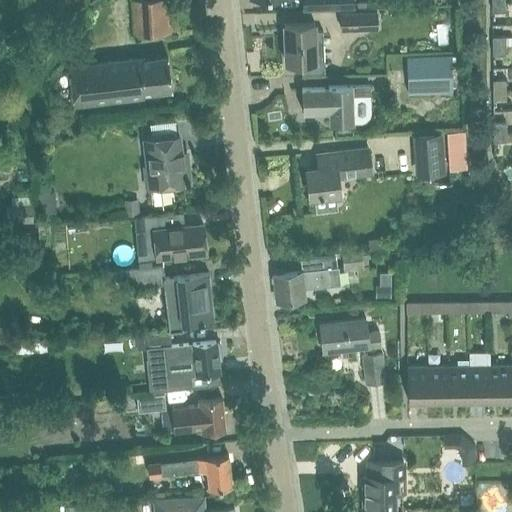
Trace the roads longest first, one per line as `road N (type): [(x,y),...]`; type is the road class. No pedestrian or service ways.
road 1 (tertiary): [(270,437),(225,0)]
road 2 (residential): [(270,437),(511,430)]
